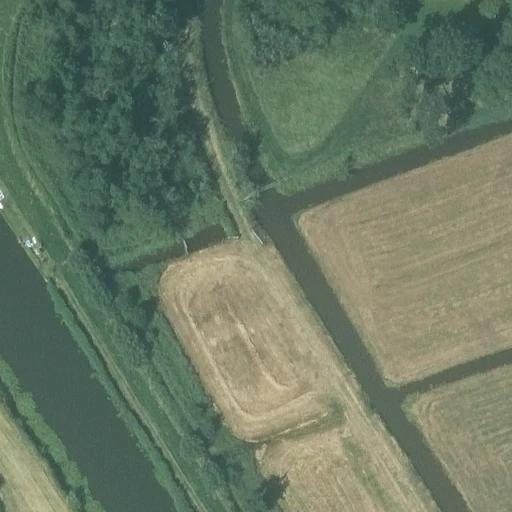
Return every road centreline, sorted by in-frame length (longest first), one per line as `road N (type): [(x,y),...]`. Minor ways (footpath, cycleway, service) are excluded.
road 1 (track): [(419,511),(228,200)]
road 2 (track): [(187,0),(181,47),(188,108),(199,159),(228,200)]
